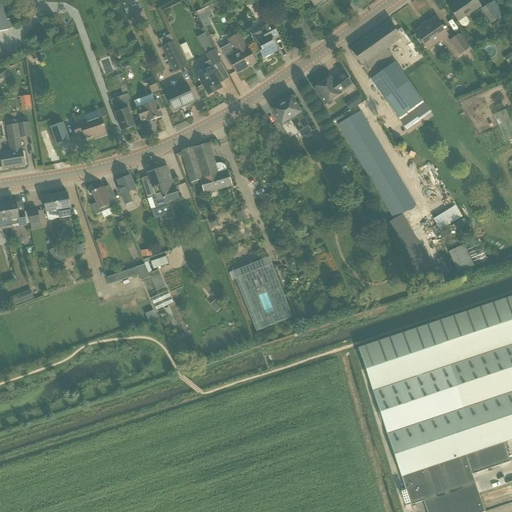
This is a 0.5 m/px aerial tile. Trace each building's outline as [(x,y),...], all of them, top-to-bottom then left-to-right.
[(2,0),(0,0),(0,31),(8,30),(2,0)] [(137,12),(131,0),(122,0),(120,1),(127,16),(137,12)] [(253,0),(254,2),(257,8),(262,6),(259,0),(253,0)] [(480,6),(475,0),(460,0),(449,8),(461,26),(462,27),(464,27),(466,26),(468,25),(468,22),(467,20),(465,16),(480,6)] [(491,23),(499,18),(498,18),(503,15),(493,1),(489,4),(481,10),(491,23)] [(212,15),(208,7),(196,13),(200,21),(207,17),(212,15)] [(447,36),(435,18),(426,24),(427,25),(424,28),(423,26),(414,33),(419,39),(417,40),(421,45),(422,44),(427,50),(447,36)] [(273,51),(273,50),(276,49),(273,44),(275,43),(273,39),(278,36),(271,23),(260,28),(257,27),(251,30),(250,33),(253,39),(255,38),(261,50),(259,51),(263,59),(270,56),(269,54),(269,53),(270,53),(271,53),(272,53),(273,52),(273,51)] [(388,23),(350,50),(366,73),(391,56),(386,49),(400,40),(388,23)] [(256,63),(251,54),(239,33),(236,35),(232,37),(228,40),(230,45),(220,50),(226,59),(225,59),(229,67),(232,66),(236,74),(256,63)] [(173,73),(185,68),(173,42),(170,35),(163,38),(158,40),(162,48),(173,73)] [(460,55),(468,49),(458,35),(450,41),(460,55)] [(193,57),(189,50),(184,53),(187,60),(193,57)] [(212,66),(220,62),(214,50),(206,55),(212,66)] [(370,80),(384,99),(398,119),(422,102),(408,82),(395,62),(370,80)] [(212,71),(206,74),(204,70),(202,69),(200,69),(198,70),(197,72),(197,75),(199,78),(198,79),(208,96),(222,88),(219,83),(223,81),(217,70),(213,73),(212,71)] [(6,71),(0,74),(0,79),(8,74),(6,71)] [(352,85),(350,82),(344,74),(332,82),(329,78),(313,89),(325,105),(342,93),(341,93),(352,85)] [(152,94),(159,91),(153,77),(146,80),(152,94)] [(165,93),(173,112),(194,102),(185,83),(165,93)] [(126,86),(120,89),(122,95),(129,93),(126,86)] [(136,109),(141,123),(146,121),(147,122),(148,122),(148,120),(152,119),(152,120),(162,117),(156,101),(154,101),(152,94),(134,101),(136,109)] [(31,109),(29,96),(20,98),(22,111),(31,109)] [(357,96),(351,100),(355,107),(361,102),(357,96)] [(309,126),(291,98),(271,110),(281,125),(289,119),(298,133),(309,126)] [(115,113),(122,132),(134,127),(129,113),(134,111),(130,100),(120,104),(122,111),(115,113)] [(100,118),(100,119),(107,116),(104,108),(98,110),(98,111),(100,118)] [(494,115),(507,143),(511,140),(511,120),(507,109),(494,115)] [(395,220),(416,207),(360,112),(338,124),(395,220)] [(72,125),(77,138),(84,136),(85,139),(93,137),(94,140),(106,135),(100,119),(100,118),(86,122),(85,120),(72,125)] [(24,163),(19,138),(32,136),(29,122),(6,125),(8,138),(11,152),(2,154),(1,143),(1,139),(0,139),(0,155),(0,156),(2,169),(24,165),(24,163)] [(56,147),(70,142),(63,123),(49,127),(56,147)] [(215,165),(209,143),(181,152),(189,183),(200,180),(203,193),(231,185),(226,169),(225,167),(224,165),(222,164),(220,164),(218,164),(215,165)] [(174,187),(167,168),(168,167),(167,166),(166,166),(166,167),(148,174),(149,176),(141,179),(147,199),(151,198),(155,209),(167,205),(166,203),(179,199),(174,187)] [(305,178),(314,176),(311,166),(302,168),(305,178)] [(136,188),(130,176),(118,182),(120,188),(118,189),(127,209),(133,207),(132,202),(133,202),(128,192),(136,188)] [(107,199),(102,187),(99,189),(98,187),(96,187),(94,189),(94,191),(91,192),(96,203),(90,206),(95,216),(117,205),(113,196),(107,199)] [(67,193),(55,196),(59,219),(71,217),(69,209),(70,208),(67,193)] [(48,221),(59,219),(55,196),(43,198),(46,213),(48,221)] [(11,227),(19,226),(26,225),(24,213),(17,214),(16,202),(2,205),(6,229),(11,228),(11,227)] [(435,218),(441,230),(464,217),(458,205),(435,218)] [(37,211),(29,212),(31,224),(39,223),(37,211)] [(376,212),(369,216),(382,240),(389,236),(376,212)] [(124,220),(121,214),(119,216),(122,222),(117,224),(121,232),(127,228),(124,220)] [(218,221),(215,218),(212,219),(210,221),(210,224),(212,227),(216,226),(218,224),(218,221)] [(95,241),(102,260),(108,258),(103,245),(101,239),(95,241)] [(466,245),(451,252),(462,274),(477,266),(466,245)] [(52,254),(53,261),(68,258),(67,251),(52,254)] [(153,261),(155,268),(170,264),(168,257),(153,261)] [(294,318),(273,257),(231,271),(234,278),(238,277),(257,331),(294,318)] [(55,270),(60,274),(65,267),(59,263),(55,270)] [(135,268),(138,275),(141,280),(149,277),(144,265),(135,268)] [(158,270),(149,274),(157,291),(165,287),(158,270)] [(118,282),(116,275),(106,278),(109,285),(118,282)] [(11,307),(24,302),(21,293),(8,298),(11,307)] [(503,443),(511,439),(511,296),(485,305),(357,348),(411,506),(423,501),(426,511),(484,511),(472,475),(510,462),(503,443)] [(223,307),(219,302),(212,308),(217,312),(223,307)] [(153,310),(148,313),(153,325),(158,323),(153,310)]
